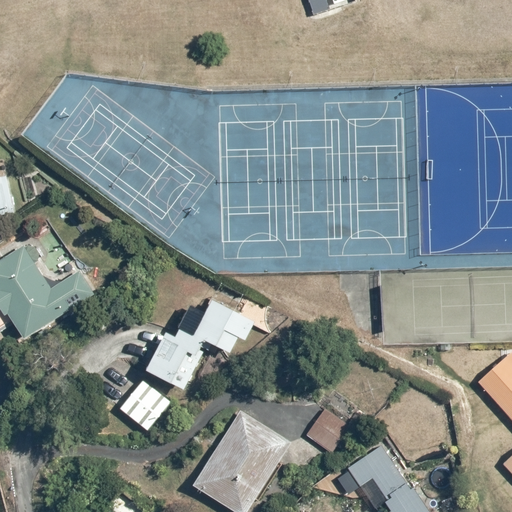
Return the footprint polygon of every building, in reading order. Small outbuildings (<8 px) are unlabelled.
[(0,216),(19,214),(12,173),(0,175),(0,216)] [(7,310),(22,336),(94,294),(80,270),(51,287),(36,263),(41,260),(29,240),(0,257),(0,309),(2,313),(7,310)] [(164,327),(143,366),(185,388),(205,350),(200,348),(204,339),(229,353),(237,337),(243,340),(256,315),(243,307),(248,298),(222,284),(197,332),(181,324),(176,334),(164,327)] [(511,352),(479,382),(511,419),(511,352)] [(173,401),(142,376),(118,407),(149,431),(173,401)] [(328,401),(308,433),(334,450),(355,419),(328,401)] [(282,436),(239,408),(191,483),(233,511),(282,436)] [(430,511),(384,442),(346,467),(360,487),(373,478),(392,507),(384,511),(430,511)] [(511,455),(502,464),(511,474),(511,455)]
